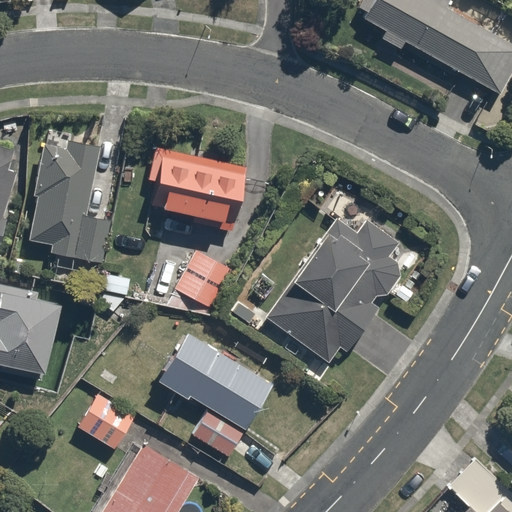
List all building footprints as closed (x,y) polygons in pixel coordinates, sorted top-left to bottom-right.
[(359,15),(381,28),(377,35),(397,46),(401,39),(460,71),(492,89),(496,92),(511,63),(511,43),(442,5),(444,0),(358,0),(355,5),(362,9),(359,15)] [(65,151),(42,145),(29,197),(35,198),(25,240),(48,246),(46,254),(98,267),(110,220),(81,213),(99,146),(68,138),(65,151)] [(148,182),(157,184),(152,208),(229,224),(234,200),(242,201),(250,165),(156,145),(148,182)] [(0,232),(17,172),(7,169),(12,152),(0,148),(0,232)] [(264,318),(330,368),(385,294),(395,302),(413,278),(425,262),(365,218),(354,234),(336,221),(264,318)] [(197,247),(173,289),(215,313),(239,271),(197,247)] [(0,366),(43,375),(58,301),(0,289),(0,366)] [(271,379),(186,332),(158,382),(206,408),(243,429),(271,379)] [(97,392),(76,428),(114,451),(135,416),(97,392)] [(243,429),(206,408),(189,438),(227,459),(243,429)] [(171,511),(195,475),(140,441),(94,511),(171,511)] [(511,511),(511,492),(476,457),(447,486),(467,507),(462,511),(511,511)]
